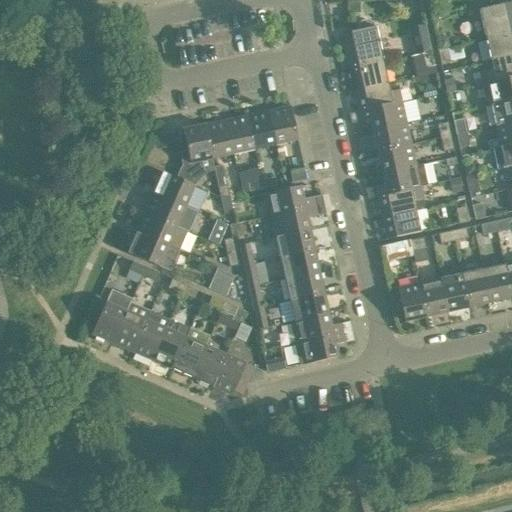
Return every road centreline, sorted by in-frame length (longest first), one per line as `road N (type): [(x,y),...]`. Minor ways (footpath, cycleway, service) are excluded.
road 1 (residential): [(382,361),(318,53)]
road 2 (residential): [(178,81),(318,53)]
road 3 (residential): [(382,361),(511,333)]
road 4 (residential): [(260,391),(382,361)]
